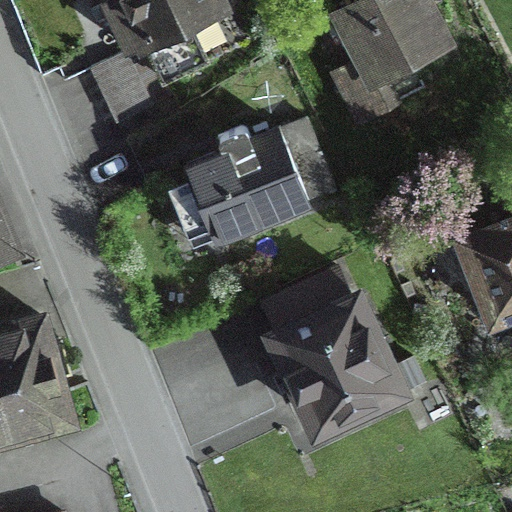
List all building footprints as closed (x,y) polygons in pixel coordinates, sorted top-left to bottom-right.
[(125,50),(88,68),(114,123),(169,96),(162,80),(203,61),(184,22),(217,6),(213,0),(110,0),(110,1),(109,0),(105,0),(101,2),(102,4),(125,50)] [(423,6),(435,0),(363,0),(337,14),(361,59),(332,74),(357,123),(388,107),(374,79),(442,44),(423,6)] [(245,131),(237,127),(215,136),(221,151),(184,165),(213,239),(332,189),(304,118),(276,130),(275,129),(248,140),(245,131)] [(511,219),(459,240),(490,321),(511,312),(511,219)] [(0,262),(14,256),(0,221),(0,262)] [(288,368),(272,376),(284,401),(300,393),(315,425),(395,388),(353,300),(350,301),(335,268),(261,302),(277,335),(274,336),(288,368)] [(37,317),(0,326),(0,430),(64,414),(37,317)]
